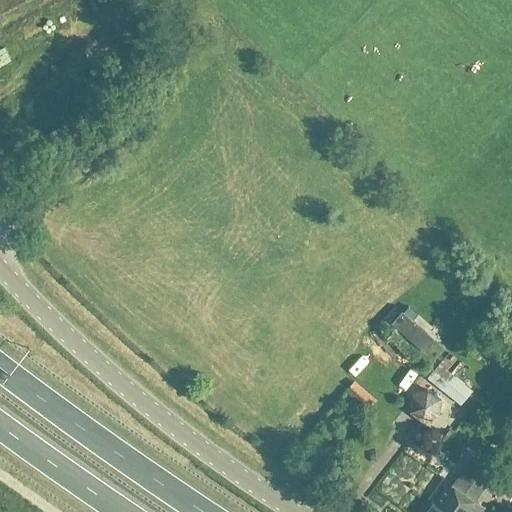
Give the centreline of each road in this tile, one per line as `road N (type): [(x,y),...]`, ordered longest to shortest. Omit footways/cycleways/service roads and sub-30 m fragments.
road 1 (unclassified): [(299,511),(159,413),(0,264)]
road 2 (trunk): [(201,511),(0,368)]
road 3 (trunk): [(0,425),(124,511)]
